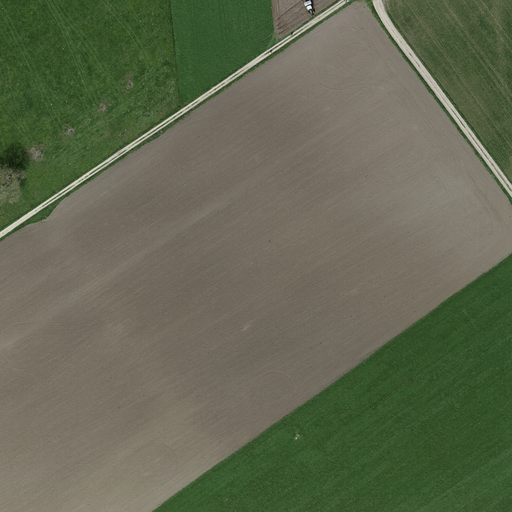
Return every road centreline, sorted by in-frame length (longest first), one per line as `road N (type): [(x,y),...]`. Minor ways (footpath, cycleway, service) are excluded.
road 1 (track): [(0,234),(350,0)]
road 2 (track): [(379,0),(396,37),(511,196)]
